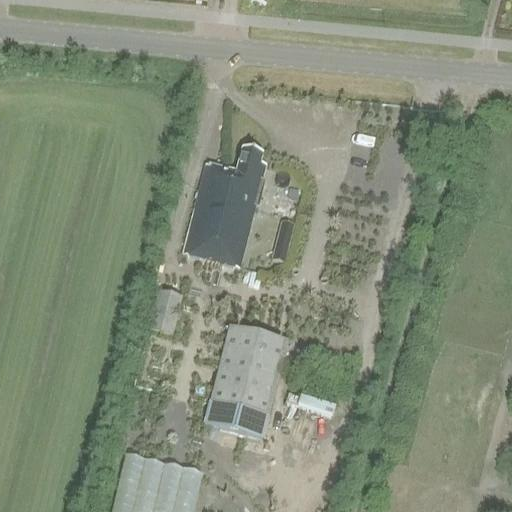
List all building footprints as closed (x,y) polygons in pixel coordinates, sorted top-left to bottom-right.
[(182,258),(233,270),(239,272),(266,167),(260,165),(262,156),(242,151),(236,175),(205,167),(182,258)] [(284,266),(294,227),(282,224),(272,263),(284,266)] [(171,339),(181,300),(158,294),(148,333),(171,339)] [(262,443),(287,345),(228,331),(204,428),(262,443)] [(268,507),(270,494),(248,490),(246,503),(268,507)]
